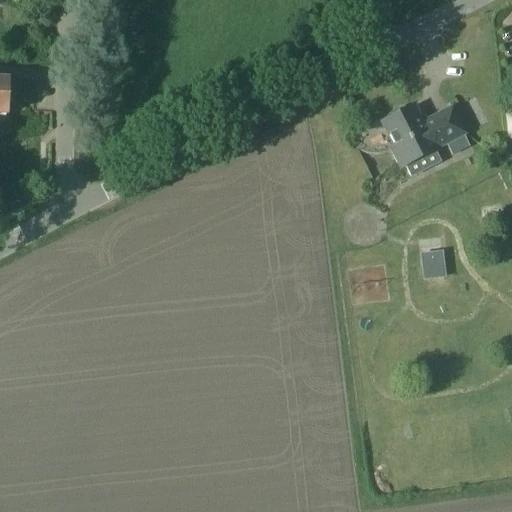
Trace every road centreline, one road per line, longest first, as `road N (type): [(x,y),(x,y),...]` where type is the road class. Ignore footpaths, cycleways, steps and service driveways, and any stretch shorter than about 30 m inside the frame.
road 1 (unclassified): [(65,213),(467,0)]
road 2 (unclassified): [(65,213),(59,188),(67,0)]
